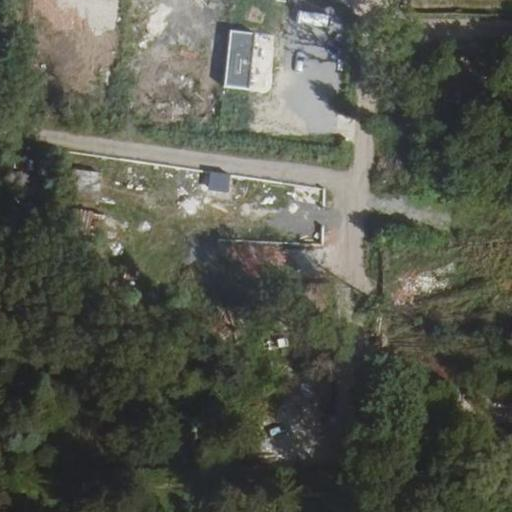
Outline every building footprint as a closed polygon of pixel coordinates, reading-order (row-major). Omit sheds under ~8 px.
[(168,57),(172,27),(159,24),(155,55),(168,57)] [(248,89),(256,32),(230,28),(222,85),(248,89)] [(67,199),(95,204),(98,175),(71,170),(67,199)] [(102,227),(119,229),(120,220),(103,217),(102,227)] [(321,408),(334,402),(325,381),(311,388),(321,408)] [(511,396),(477,395),(476,423),(511,423),(511,396)]
